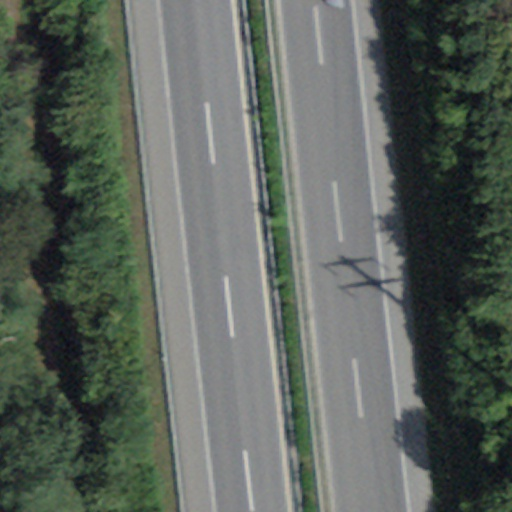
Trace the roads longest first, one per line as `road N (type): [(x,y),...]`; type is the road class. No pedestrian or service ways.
road 1 (motorway): [(370,511),(314,0)]
road 2 (motorway): [(191,0),(245,511)]
road 3 (track): [(75,511),(24,0)]
